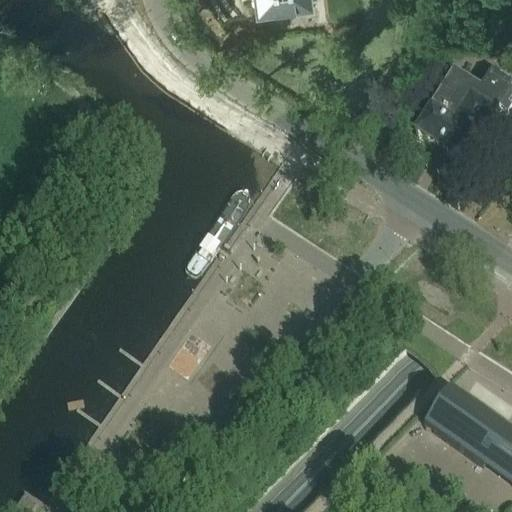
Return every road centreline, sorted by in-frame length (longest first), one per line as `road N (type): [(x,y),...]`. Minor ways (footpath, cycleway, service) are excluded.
road 1 (residential): [(129,511),(425,206)]
road 2 (secondary): [(425,206),(210,68),(182,43),(156,0)]
road 3 (trunk): [(280,511),(511,268)]
